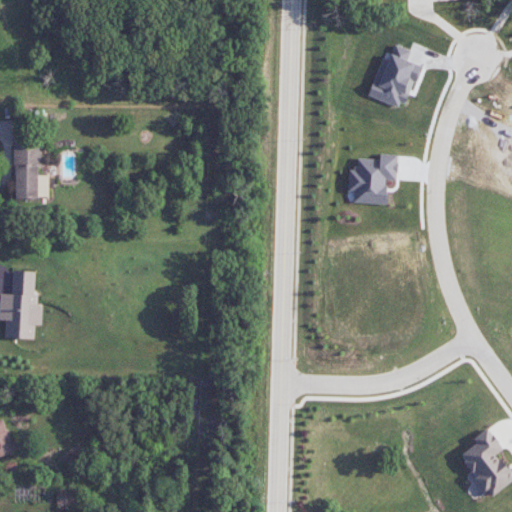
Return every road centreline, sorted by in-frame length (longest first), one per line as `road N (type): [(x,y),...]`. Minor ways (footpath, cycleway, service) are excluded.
road 1 (tertiary): [(276,511),(291,0)]
road 2 (residential): [(511,393),(471,338),(438,246),(437,163),(477,56)]
road 3 (residential): [(281,380),(393,380),(471,338)]
